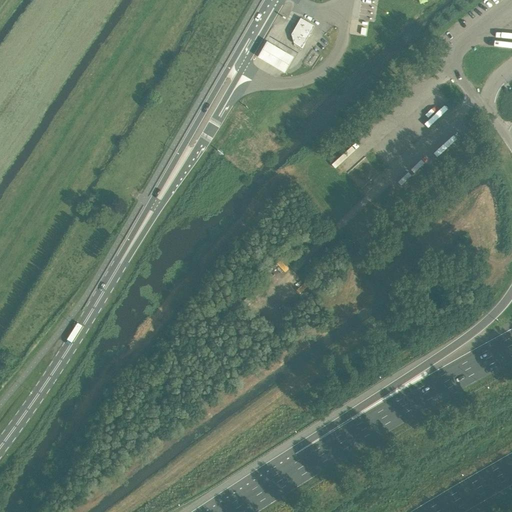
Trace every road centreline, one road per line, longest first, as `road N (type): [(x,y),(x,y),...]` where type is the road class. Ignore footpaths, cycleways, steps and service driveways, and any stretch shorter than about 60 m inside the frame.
road 1 (primary): [(158,199),(0,446)]
road 2 (motorway): [(511,292),(302,466)]
road 3 (motorway): [(511,345),(302,466)]
road 4 (track): [(368,196),(259,301)]
road 5 (primary): [(158,199),(239,73)]
road 6 (primary): [(228,67),(158,199)]
road 7 (unclassified): [(239,73),(268,84),(315,75),(339,49),(343,15)]
